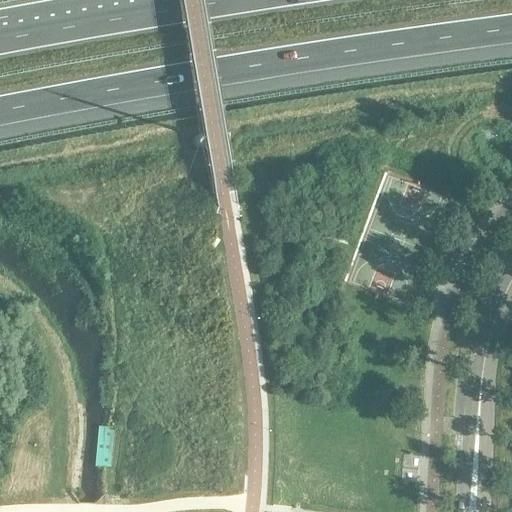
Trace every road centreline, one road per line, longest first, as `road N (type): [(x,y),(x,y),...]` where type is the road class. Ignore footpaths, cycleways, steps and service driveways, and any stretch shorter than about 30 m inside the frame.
road 1 (motorway): [(0,110),(511,29)]
road 2 (residential): [(472,511),(483,367),(511,280)]
road 3 (motorway): [(229,0),(0,36)]
